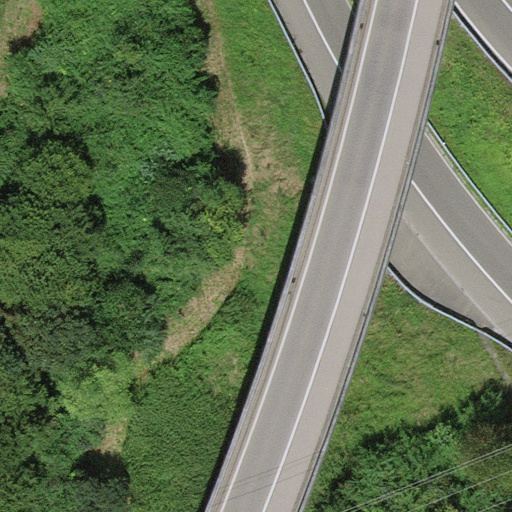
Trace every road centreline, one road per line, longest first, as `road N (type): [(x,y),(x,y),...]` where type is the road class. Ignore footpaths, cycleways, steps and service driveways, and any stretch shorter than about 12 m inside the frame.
road 1 (motorway): [(248,511),(353,203),(403,0)]
road 2 (motorway): [(324,0),(400,141),(511,279)]
